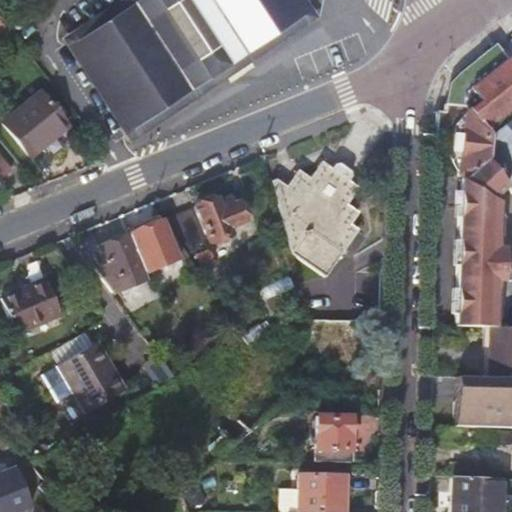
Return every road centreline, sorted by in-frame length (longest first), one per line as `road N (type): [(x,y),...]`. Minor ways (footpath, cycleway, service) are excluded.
road 1 (residential): [(402,64),(412,126),(402,511)]
road 2 (tertiary): [(402,64),(0,232)]
